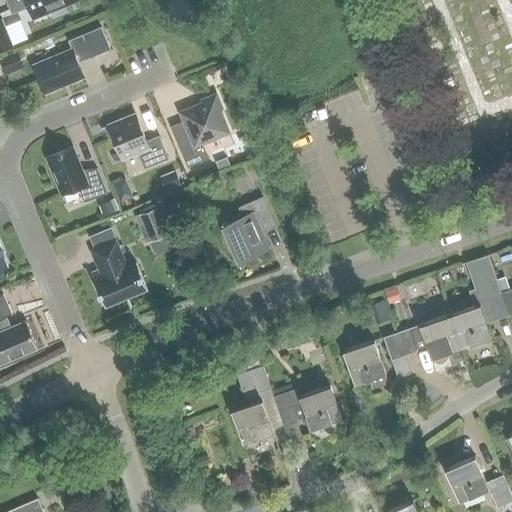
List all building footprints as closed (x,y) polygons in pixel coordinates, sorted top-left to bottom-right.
[(48,12),(47,9),(68,0),(6,0),(10,9),(26,2),(31,15),(35,13),(37,16),(48,12)] [(0,51),(13,46),(1,18),(0,18),(0,51)] [(71,49),(33,65),(44,92),(83,76),(77,62),(109,49),(100,27),(67,40),(71,49)] [(0,64),(2,72),(21,66),(19,58),(0,64)] [(170,126),(182,156),(187,167),(208,158),(202,143),(229,132),(219,109),(222,108),(216,93),(201,99),(202,102),(179,111),(183,121),(170,126)] [(146,141),(135,114),(107,125),(121,158),(137,152),(144,168),(168,158),(159,135),(146,141)] [(46,157),(61,194),(78,187),(84,202),(106,192),(96,168),(83,174),(72,146),(46,157)] [(226,157),(215,162),(218,170),(229,165),(226,157)] [(175,170),(163,175),(169,190),(181,185),(175,170)] [(128,187),(116,192),(120,202),(132,197),(128,187)] [(266,246),(260,233),(277,225),(263,196),(246,203),(238,207),(238,219),(224,225),(222,221),(221,221),(240,264),(241,264),(240,259),(269,246),(269,245),(266,246)] [(114,199),(103,203),(107,215),(118,210),(114,199)] [(134,216),(145,244),(167,235),(167,233),(170,231),(160,207),(157,209),(156,207),(134,216)] [(127,266),(116,239),(90,250),(98,269),(90,272),(104,307),(147,289),(136,262),(127,266)] [(473,305),(449,314),(460,348),(491,337),(485,322),(483,315),(493,311),(487,296),(500,292),(487,254),(472,259),(484,294),(471,298),(473,305)] [(396,287),(385,291),(389,304),(400,300),(396,287)] [(511,287),(500,292),(508,315),(511,313),(511,287)] [(500,292),(487,296),(493,311),(495,319),(508,315),(500,292)] [(2,293),(0,294),(0,363),(37,348),(25,320),(9,327),(4,316),(11,313),(2,293)] [(418,324),(409,328),(412,338),(422,335),(426,345),(430,358),(460,348),(449,314),(418,324)] [(409,328),(396,332),(404,355),(417,350),(416,348),(412,338),(409,328)] [(396,332),(383,336),(391,359),(404,355),(396,332)] [(342,350),(354,384),(385,374),(373,340),(342,350)] [(262,365),(250,369),(258,392),(270,388),(262,365)] [(247,404),(230,410),(243,444),(273,433),(271,428),(261,399),(258,392),(250,369),(236,374),(247,404)] [(273,395),(283,425),(296,421),(291,404),(300,401),(310,429),(341,418),(329,385),(299,395),(296,387),(273,395)] [(474,456),(444,469),(459,502),(488,489),(496,507),(499,506),(502,505),(491,479),(486,481),(474,456)] [(511,495),(503,474),(491,479),(502,505),(511,500),(511,495)] [(43,511),(37,498),(2,511),(43,511)] [(417,511),(412,500),(384,511),(417,511)]
